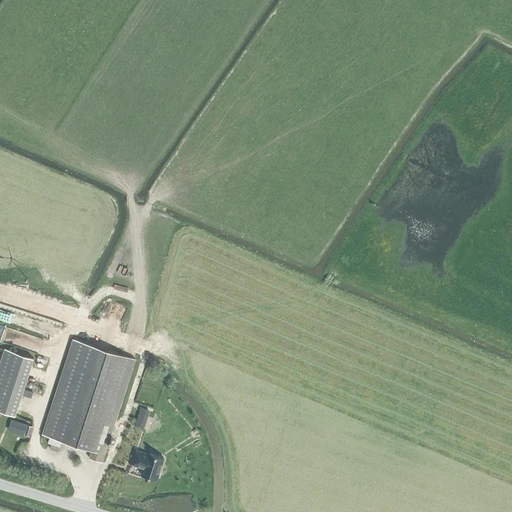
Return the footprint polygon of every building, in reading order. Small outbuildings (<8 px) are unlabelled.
[(101,462),(134,359),(74,340),(44,435),(91,450),(89,458),(101,462)] [(0,360),(0,411),(15,416),(34,358),(4,349),(0,360)] [(157,405),(163,382),(144,377),(137,399),(157,405)] [(141,429),(146,416),(139,414),(134,427),(141,429)] [(27,425),(11,419),(7,430),(23,435),(27,425)] [(52,444),(60,447),(62,441),(50,437),(48,443),(52,444)] [(141,475),(156,480),(163,458),(148,453),(148,455),(136,451),(132,464),(143,468),(141,475)]
